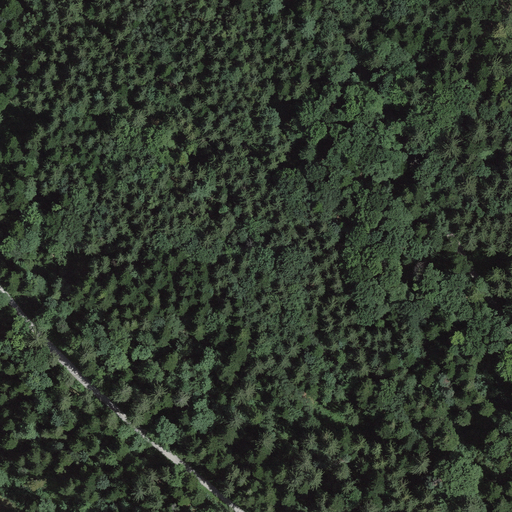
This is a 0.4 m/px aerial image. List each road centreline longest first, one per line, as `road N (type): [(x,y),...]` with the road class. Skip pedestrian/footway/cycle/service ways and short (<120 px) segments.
road 1 (track): [(511,335),(486,307),(418,151),(314,0)]
road 2 (track): [(0,285),(100,397),(185,456),(242,511)]
